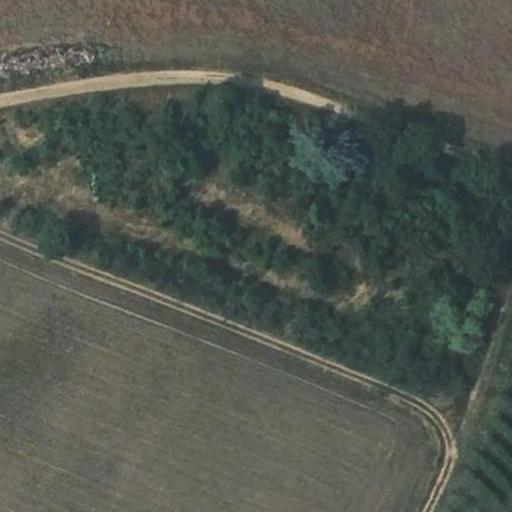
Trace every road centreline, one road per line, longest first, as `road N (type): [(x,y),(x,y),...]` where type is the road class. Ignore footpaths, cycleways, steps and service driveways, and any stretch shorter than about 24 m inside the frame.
road 1 (track): [(0,230),(409,397),(441,426),(450,457),(424,511)]
road 2 (track): [(0,104),(159,80),(268,86),(511,187)]
